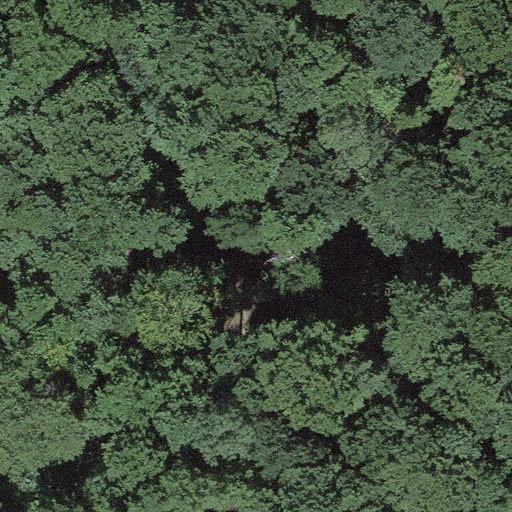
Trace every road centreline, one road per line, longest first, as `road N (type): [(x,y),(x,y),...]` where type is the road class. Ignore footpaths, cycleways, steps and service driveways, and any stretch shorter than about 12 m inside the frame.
road 1 (track): [(142,0),(183,82),(293,511)]
road 2 (track): [(9,0),(53,170),(55,292),(0,365)]
